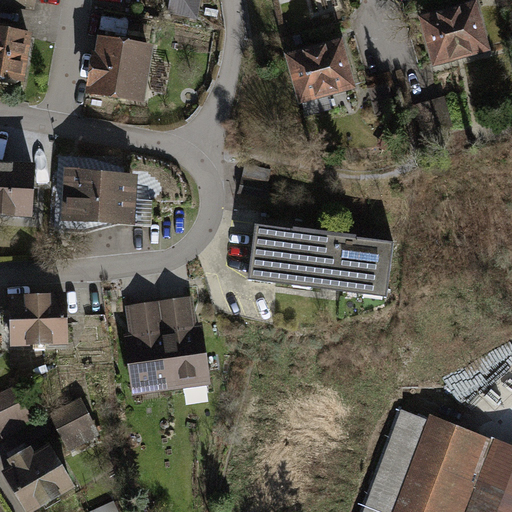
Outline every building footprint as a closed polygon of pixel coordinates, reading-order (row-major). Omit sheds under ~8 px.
[(35,0),(1,0),(1,6),(34,12),(35,0)] [(170,0),(167,15),(198,21),(202,0),(170,0)] [(477,4),(421,19),(434,69),(491,53),(477,4)] [(102,18),(100,30),(127,35),(129,23),(102,18)] [(31,35),(0,30),(0,81),(23,85),(31,35)] [(152,49),(97,39),(94,55),(91,55),(84,96),(142,106),(152,49)] [(341,42),(283,58),(297,106),(302,105),(306,117),(331,110),(328,97),(354,89),(341,42)] [(388,87),(368,91),(375,120),(395,116),(388,87)] [(445,99),(415,108),(423,138),(454,130),(445,99)] [(33,167),(0,164),(0,218),(29,221),(33,167)] [(245,165),(242,177),(269,182),(271,170),(245,165)] [(138,176),(65,171),(61,224),(134,229),(138,176)] [(271,184),(242,179),(239,196),(268,201),(271,184)] [(393,244),(256,227),(249,284),(386,301),(393,244)] [(65,296),(7,298),(9,351),(68,348),(65,296)] [(191,299),(158,304),(169,392),(211,387),(203,326),(195,327),(191,299)] [(158,304),(125,308),(129,336),(123,336),(131,397),(169,392),(158,304)] [(15,387),(0,394),(0,436),(2,442),(34,427),(15,387)] [(80,400),(49,416),(68,453),(99,437),(80,400)] [(402,413),(364,511),(387,511),(422,421),(402,413)] [(511,511),(511,450),(432,420),(396,511),(511,511)] [(10,471),(2,476),(23,511),(38,511),(74,491),(48,447),(34,455),(30,449),(6,464),(10,471)] [(112,501),(89,511),(123,511),(119,501),(114,504),(112,501)]
